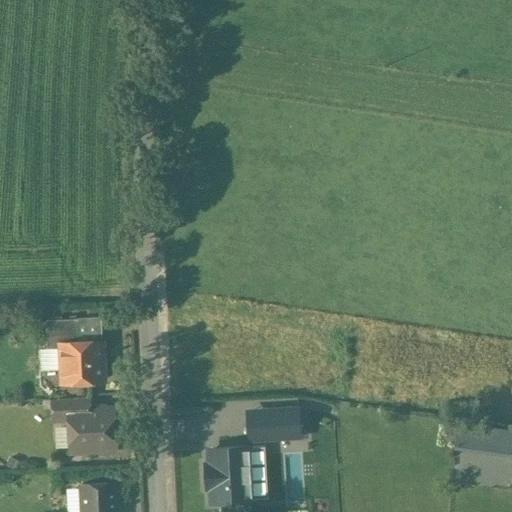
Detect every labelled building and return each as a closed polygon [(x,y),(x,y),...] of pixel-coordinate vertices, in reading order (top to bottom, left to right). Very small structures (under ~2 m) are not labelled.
[(78,320),(47,322),(48,338),(54,337),(54,347),(61,346),(61,345),(79,344),(78,320)] [(79,344),(61,345),(61,346),(62,376),(69,382),(103,380),(102,354),(98,354),(90,347),(90,343),(79,344)] [(217,345),(198,345),(198,357),(217,356),(217,345)] [(198,357),(187,357),(188,383),(243,381),(242,359),(218,360),(218,356),(217,356),(198,357)] [(299,367),(282,368),(284,392),(300,391),(299,367)] [(89,397),(53,399),(54,421),(71,420),(70,412),(89,411),(89,397)] [(251,440),(307,438),(306,404),(250,406),(251,440)] [(89,411),(70,412),(71,420),(72,450),(98,449),(103,454),(110,453),(114,448),(113,410),(89,411)] [(489,431),(451,426),(448,444),(486,449),(489,431)] [(249,448),(209,450),(210,464),(207,464),(209,488),(212,488),(213,502),(253,500),(249,448)] [(117,511),(116,483),(80,484),(81,511),(117,511)]
